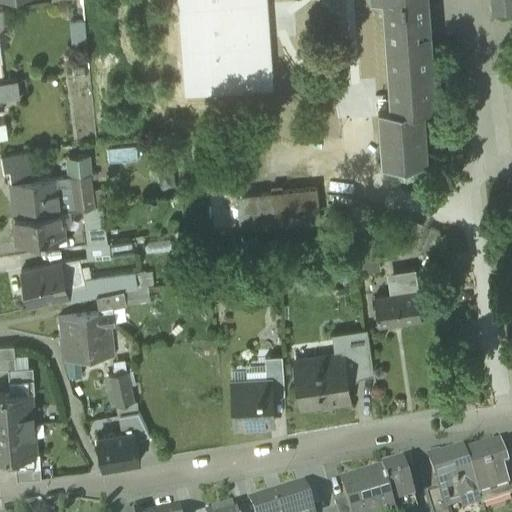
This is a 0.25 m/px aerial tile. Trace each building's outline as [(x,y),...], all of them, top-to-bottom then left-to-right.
[(178,0),(185,92),(273,86),(269,37),(260,38),(258,4),(267,4),(266,0),(178,0)] [(384,0),(391,104),(379,105),(383,159),(427,156),(424,104),(442,103),(440,69),(434,70),(428,0),(384,0)] [(260,38),(269,37),(267,4),(258,4),(260,38)] [(70,23),(72,49),(87,48),(84,22),(70,23)] [(0,83),(0,101),(19,98),(17,81),(2,83),(0,83)] [(6,156),(9,175),(32,171),(29,152),(6,156)] [(66,176),(92,173),(89,154),(63,158),(66,176)] [(176,188),(173,169),(157,171),(160,190),(176,188)] [(61,211),(61,212),(67,211),(67,210),(84,208),(94,206),(90,179),(96,178),(95,172),(92,173),(66,176),(56,178),(61,211)] [(10,184),(14,217),(61,211),(56,178),(10,184)] [(237,228),(232,180),(208,182),(213,231),(237,228)] [(237,194),(241,228),(320,220),(317,186),(237,194)] [(84,208),(88,245),(108,242),(102,205),(94,206),(84,208)] [(61,212),(61,211),(14,217),(18,244),(64,238),(61,212)] [(403,241),(412,246),(422,224),(413,220),(403,241)] [(412,246),(419,249),(430,227),(422,224),(412,246)] [(419,249),(430,254),(440,232),(430,227),(419,249)] [(129,239),(108,242),(110,256),(131,252),(129,239)] [(110,256),(108,242),(88,245),(86,246),(88,259),(110,256)] [(362,258),(364,273),(380,271),(379,256),(362,258)] [(80,259),(59,262),(64,288),(84,284),(84,282),(80,259)] [(24,271),(29,308),(66,299),(64,288),(59,262),(24,271)] [(393,272),(396,293),(417,290),(418,290),(415,268),(393,272)] [(134,272),(137,288),(155,284),(152,269),(134,272)] [(66,300),(96,294),(124,289),(137,288),(134,272),(84,282),(84,284),(64,288),(66,299),(66,300)] [(137,288),(124,289),(126,302),(146,300),(145,287),(137,288)] [(126,304),(126,302),(124,289),(96,294),(99,309),(112,306),(126,304)] [(421,319),(417,290),(396,293),(374,296),(378,325),(421,319)] [(61,340),(78,338),(78,334),(82,333),(82,330),(110,326),(115,326),(113,311),(100,313),(58,318),(61,340)] [(113,357),(110,326),(82,330),(82,333),(78,334),(78,338),(61,340),(60,340),(62,361),(67,379),(81,378),(80,360),(113,357)] [(110,326),(113,357),(133,355),(131,340),(115,326),(110,326)] [(343,353),(346,375),(373,371),(367,329),(332,334),(334,351),(341,350),(341,353),(343,353)] [(0,347),(0,358),(15,358),(14,346),(0,347)] [(294,360),(301,407),(349,400),(346,375),(343,353),(341,353),(343,367),(322,370),(322,367),(318,368),(317,357),(294,360)] [(341,353),(317,357),(318,368),(322,367),(322,370),(343,367),(341,353)] [(271,378),(272,391),(284,391),(283,378),(282,355),(265,356),(265,362),(266,378),(271,378)] [(0,370),(4,370),(8,370),(15,369),(15,358),(0,358),(0,370)] [(232,368),(233,380),(266,378),(265,362),(246,363),(246,367),(232,368)] [(32,368),(15,369),(8,370),(10,393),(30,392),(30,393),(34,393),(32,368)] [(110,395),(113,406),(134,402),(127,372),(108,376),(113,394),(110,395)] [(251,422),(254,425),(271,424),(274,421),(272,391),(271,378),(266,378),(233,380),(231,380),(234,422),(251,421),(251,422)] [(0,393),(0,425),(33,423),(30,393),(30,392),(10,393),(0,393)] [(120,416),(123,433),(134,431),(136,441),(149,435),(138,412),(120,416)] [(35,454),(33,423),(0,425),(0,458),(15,457),(39,455),(39,453),(35,454)] [(140,462),(136,441),(134,431),(123,433),(97,438),(103,469),(140,462)] [(492,448),(464,457),(465,459),(493,450),(492,448)] [(493,450),(465,459),(478,500),(479,501),(506,492),(511,490),(511,489),(507,474),(505,467),(506,467),(505,466),(503,458),(500,448),(493,450)] [(511,454),(503,458),(505,466),(511,463),(511,454)] [(15,457),(17,481),(41,479),(39,455),(15,457)] [(476,500),(478,500),(465,459),(464,457),(464,456),(453,460),(452,458),(430,466),(438,491),(440,497),(442,497),(446,510),(448,510),(460,505),(460,503),(476,498),(476,500)] [(381,473),(382,477),(393,510),(415,503),(403,466),(381,473)] [(393,511),(393,510),(382,477),(342,489),(346,501),(349,511),(393,511)] [(311,511),(303,486),(250,503),(252,511),(311,511)] [(424,495),(429,511),(448,511),(448,510),(446,510),(442,497),(440,497),(438,491),(424,495)] [(506,492),(479,501),(481,509),(509,500),(506,492)] [(335,504),(336,510),(336,511),(349,511),(346,501),(335,504)]
